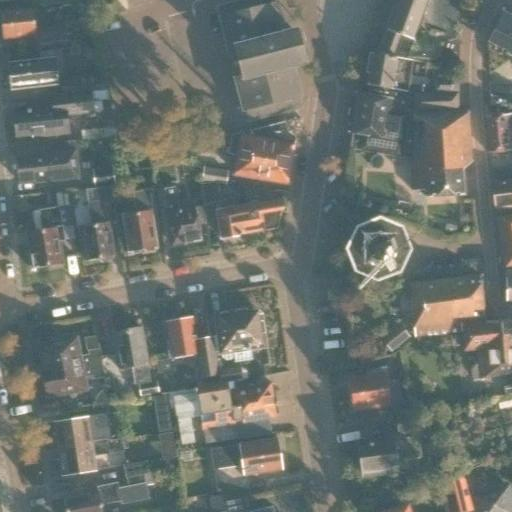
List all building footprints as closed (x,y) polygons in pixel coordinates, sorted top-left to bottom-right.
[(274,6),(272,0),(245,0),(236,2),(236,3),(221,7),(224,19),(222,20),(229,48),(237,46),(245,78),(237,80),(245,109),(248,108),(251,120),(266,116),(266,117),(286,112),(286,110),(300,107),(297,95),(300,94),(293,65),(304,63),(296,31),(284,34),(277,5),(274,6)] [(379,55),(413,62),(435,66),(459,66),(458,53),(458,42),(458,35),(452,33),(464,1),(461,0),(397,0),(386,31),(388,32),(379,55)] [(116,15),(115,5),(100,7),(102,17),(116,15)] [(34,28),(32,10),(0,13),(3,39),(34,35),(36,52),(38,52),(52,50),(65,48),(63,25),(34,28)] [(511,18),(502,14),(489,42),(511,53),(511,18)] [(55,58),(53,58),(52,50),(38,52),(39,60),(8,64),(9,75),(7,78),(7,83),(11,85),(11,90),(58,85),(55,58)] [(373,54),(368,85),(388,88),(408,92),(411,92),(414,93),(457,91),(456,80),(433,80),(433,81),(411,77),(413,62),(379,55),(373,54)] [(51,95),(51,97),(107,91),(105,76),(60,81),(62,94),(51,95)] [(411,92),(408,92),(388,88),(386,98),(357,93),(351,133),(352,134),(349,149),(403,158),(411,160),(414,158),(412,116),(410,116),(411,114),(407,113),(411,92)] [(107,91),(51,97),(52,107),(28,110),(28,113),(14,114),(16,138),(32,136),(32,138),(69,135),(67,116),(103,112),(102,101),(108,100),(107,91)] [(459,111),(457,93),(413,95),(413,113),(459,111)] [(471,162),(468,113),(412,116),(414,158),(411,160),(410,161),(412,191),(426,190),(426,198),(463,195),(462,170),(471,162)] [(511,114),(485,117),(489,155),(511,152),(511,114)] [(290,144),(284,121),(231,135),(229,148),(226,147),(224,154),(238,156),(237,164),(235,173),(286,181),(292,145),(290,144)] [(86,127),(86,135),(118,136),(118,128),(86,127)] [(198,156),(196,144),(175,149),(178,161),(198,156)] [(79,178),(76,149),(32,154),(32,157),(17,158),(20,183),(35,181),(36,183),(79,178)] [(115,184),(112,168),(92,171),(94,187),(115,184)] [(228,172),(203,168),(201,180),(226,184),(228,172)] [(511,181),(492,184),(495,209),(498,209),(498,215),(511,212),(511,181)] [(250,204),(247,205),(234,207),(233,199),(220,201),(217,184),(212,183),(200,184),(202,206),(215,203),(222,238),(241,235),(241,233),(256,231),(250,204)] [(250,204),(256,231),(263,229),(263,231),(277,229),(283,198),(260,202),(260,199),(264,198),(262,189),(243,187),(247,205),(250,204)] [(155,211),(152,189),(132,191),(135,214),(123,215),(128,254),(158,250),(153,211),(155,211)] [(179,211),(176,194),(164,196),(173,245),(200,240),(197,225),(206,224),(202,207),(179,211)] [(114,256),(104,199),(88,202),(91,225),(80,227),(86,261),(114,256)] [(64,240),(58,207),(38,211),(42,231),(27,233),(31,255),(28,256),(30,270),(49,266),(50,268),(63,266),(59,241),(64,240)] [(511,216),(497,219),(504,269),(511,267),(511,216)] [(364,235),(358,250),(364,264),(378,271),(393,265),(396,258),(400,251),(394,236),(379,229),(364,235)] [(484,319),(479,276),(410,284),(415,336),(461,332),(460,322),(484,319)] [(261,314),(253,308),(214,314),(221,354),(233,352),(235,362),(252,360),(250,349),(266,347),(261,314)] [(170,359),(197,354),(203,386),(220,383),(218,370),(212,336),(195,339),(191,318),(166,322),(169,341),(167,342),(170,359)] [(511,328),(509,329),(509,322),(462,325),(464,351),(479,350),(479,353),(477,353),(479,366),(472,366),(474,381),(511,373),(511,328)] [(150,382),(141,326),(113,331),(119,369),(131,367),(134,385),(150,382)] [(38,345),(43,371),(89,363),(90,361),(101,360),(99,348),(87,350),(88,357),(79,358),(75,338),(38,345)] [(104,378),(101,360),(90,361),(89,363),(43,371),(41,371),(45,397),(63,394),(64,396),(85,392),(82,378),(91,376),(92,380),(104,378)] [(218,370),(220,383),(243,379),(241,366),(218,370)] [(386,381),(384,368),(367,370),(368,375),(349,378),(353,411),(390,405),(389,401),(401,400),(398,380),(386,381)] [(220,383),(203,386),(195,388),(203,431),(234,425),(233,421),(243,420),(243,423),(277,417),(271,383),(244,387),(243,379),(220,383)] [(159,393),(157,382),(138,385),(140,396),(159,393)] [(161,429),(173,429),(171,394),(159,395),(161,429)] [(107,403),(91,405),(92,412),(108,409),(107,403)] [(395,412),(397,425),(416,422),(418,422),(417,409),(395,412)] [(194,443),(190,416),(176,418),(180,445),(194,443)] [(90,445),(90,443),(86,419),(54,423),(57,449),(90,445)] [(417,435),(416,422),(397,425),(398,437),(391,438),(386,439),(360,442),(364,475),(395,471),(407,469),(406,459),(420,457),(417,435)] [(466,463),(457,432),(444,435),(453,467),(466,463)] [(282,469),(277,439),(210,448),(213,470),(242,465),(244,475),(282,469)] [(90,445),(57,449),(61,476),(94,471),(92,456),(123,452),(122,440),(106,442),(106,441),(90,443),(90,445)] [(126,478),(143,475),(149,473),(146,460),(122,465),(125,478),(126,478)] [(143,475),(126,478),(128,486),(117,488),(116,484),(95,488),(96,492),(62,499),(64,511),(101,511),(100,506),(120,502),(121,504),(148,499),(143,475)] [(470,492),(465,475),(439,482),(446,511),(463,511),(473,509),(474,511),(511,511),(511,507),(507,487),(474,495),(473,491),(470,492)] [(394,504),(391,490),(373,495),(376,509),(394,504)] [(225,511),(224,511),(221,495),(208,498),(211,511),(225,511),(226,511),(225,511)] [(224,501),(226,511),(243,511),(241,497),(224,501)]
